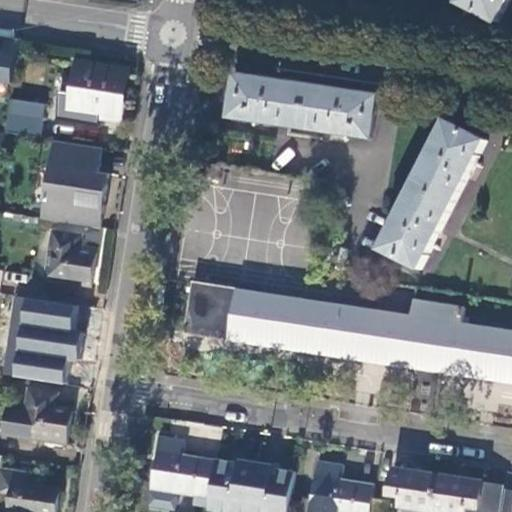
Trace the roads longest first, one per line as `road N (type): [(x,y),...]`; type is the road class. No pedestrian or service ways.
road 1 (residential): [(120,388),(511,451)]
road 2 (tertiary): [(120,388),(175,38)]
road 3 (residential): [(175,38),(511,87)]
road 4 (unknown): [(395,70),(378,162),(239,151)]
road 5 (residential): [(0,7),(175,38)]
road 6 (tertiary): [(100,511),(120,388)]
